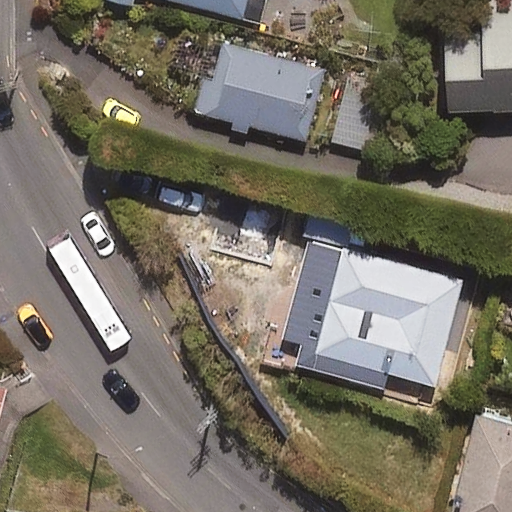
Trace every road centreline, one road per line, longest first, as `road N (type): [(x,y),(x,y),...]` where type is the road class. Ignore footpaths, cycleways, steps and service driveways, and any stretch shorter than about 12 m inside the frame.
road 1 (tertiary): [(0,95),(160,379),(236,467),(302,511)]
road 2 (tertiary): [(229,511),(185,475),(71,341),(0,226)]
